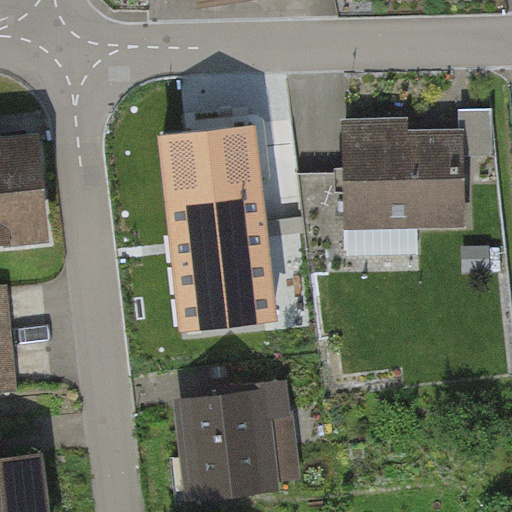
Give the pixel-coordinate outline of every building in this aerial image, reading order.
[(165,134),(188,330),(275,320),(252,124),(165,134)] [(350,126),(350,228),(469,227),(469,125),(350,126)] [(0,248),(53,243),(42,136),(0,140),(0,248)] [(0,394),(18,392),(6,287),(0,287),(0,394)] [(171,399),(182,497),(297,484),(287,387),(171,399)] [(0,511),(52,511),(46,454),(0,458),(0,511)]
